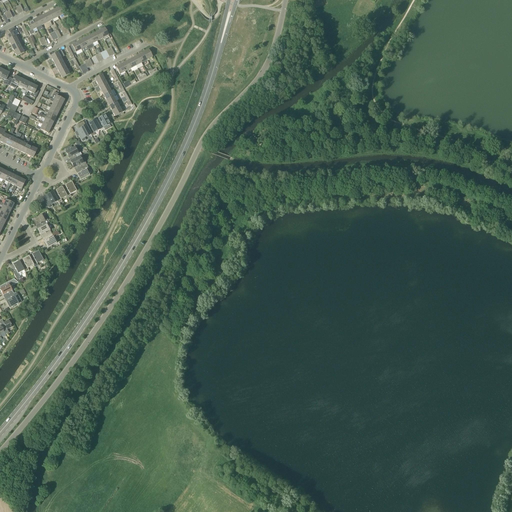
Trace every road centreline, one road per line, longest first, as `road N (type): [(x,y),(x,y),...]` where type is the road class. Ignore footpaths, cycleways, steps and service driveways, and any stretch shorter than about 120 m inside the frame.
road 1 (unclassified): [(0,452),(126,280),(209,128),(268,66),(285,0)]
road 2 (primary): [(0,432),(68,346),(137,237),(179,158),(225,30)]
